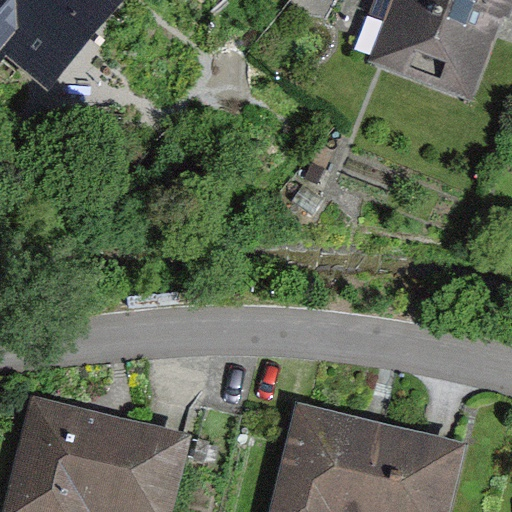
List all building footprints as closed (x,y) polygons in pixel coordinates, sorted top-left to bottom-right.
[(0,0),(0,43),(9,33),(46,64),(100,0),(0,0)] [(459,77),(484,11),(500,17),(506,0),(376,0),(370,16),(404,29),(395,52),(459,77)] [(0,291),(0,321),(14,321),(13,290),(0,291)] [(62,511),(65,502),(107,511),(165,511),(183,443),(37,406),(10,511),(62,511)] [(367,509),(366,511),(437,511),(451,455),(305,419),(282,511),(327,511),(330,500),(367,509)]
